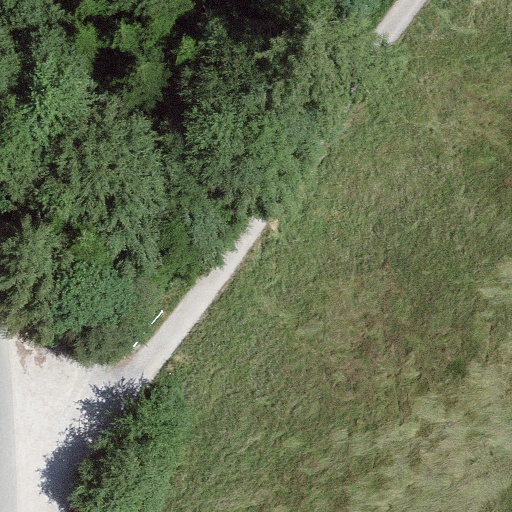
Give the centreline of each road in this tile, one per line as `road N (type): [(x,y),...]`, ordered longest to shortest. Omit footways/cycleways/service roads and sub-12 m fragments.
road 1 (track): [(103,353),(416,0)]
road 2 (residential): [(3,511),(0,381)]
